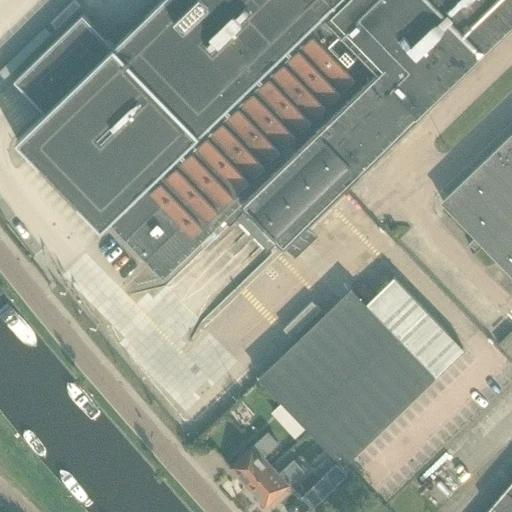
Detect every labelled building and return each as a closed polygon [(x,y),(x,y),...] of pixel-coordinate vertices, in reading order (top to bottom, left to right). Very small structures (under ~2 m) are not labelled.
[(511,0),(162,0),(114,47),(83,15),(15,81),(46,113),(15,144),(99,230),(107,221),(163,279),(242,202),(246,207),(237,216),(269,249),(278,240),(284,246),(511,24),(511,0)] [(511,134),(442,202),(511,274),(511,134)] [(260,377),(300,419),(343,464),(463,348),(394,276),(365,304),(351,289),(260,377)] [(511,336),(501,346),(511,357),(511,336)] [(302,426),(280,403),(271,412),(292,435),(302,426)] [(248,486),(271,465),(263,456),(278,443),(268,432),(253,445),(230,467),(248,486)] [(271,465),(248,486),(266,506),(289,484),(303,471),(294,460),(279,474),(271,465)] [(341,462),(324,480),(334,491),(352,473),(341,462)] [(511,511),(511,482),(486,511),(511,511)]
